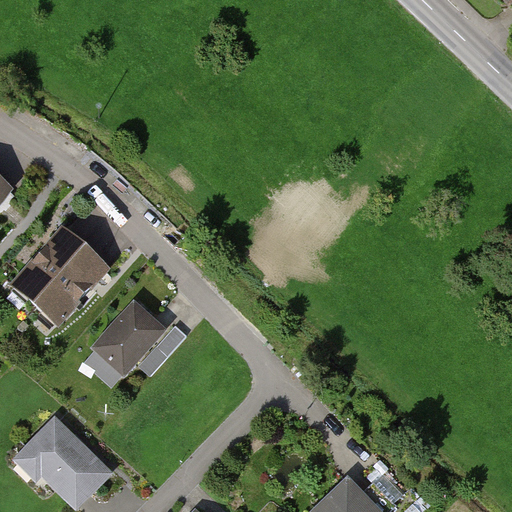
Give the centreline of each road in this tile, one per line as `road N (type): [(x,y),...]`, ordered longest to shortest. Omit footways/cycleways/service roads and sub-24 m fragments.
road 1 (residential): [(0,124),(138,230),(281,382),(157,511)]
road 2 (secondary): [(511,84),(422,0)]
